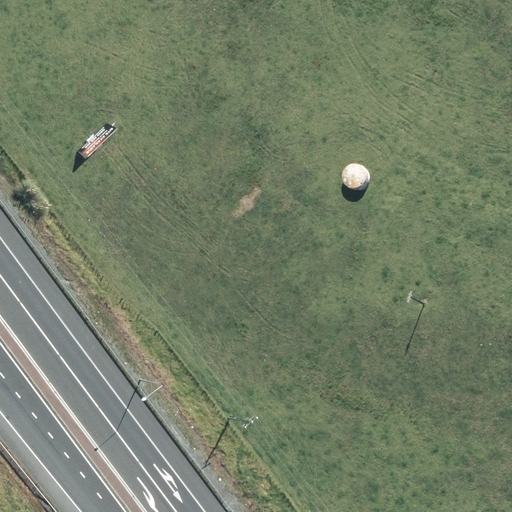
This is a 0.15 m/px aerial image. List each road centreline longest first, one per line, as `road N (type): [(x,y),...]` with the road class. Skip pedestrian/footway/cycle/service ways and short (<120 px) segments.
road 1 (trunk): [(0,257),(191,511)]
road 2 (trunk): [(108,511),(0,374)]
